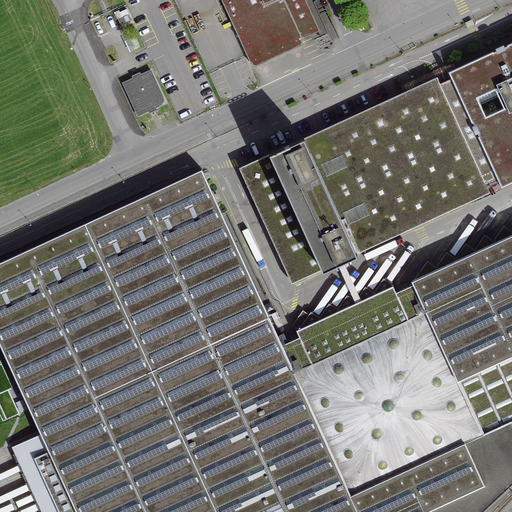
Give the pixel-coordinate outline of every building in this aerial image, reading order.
[(304,0),(220,0),(249,63),(319,31),(304,0)] [(121,17),(117,19),(119,25),(130,20),(125,9),(119,12),(121,17)] [(139,48),(134,37),(128,39),(133,50),(139,48)] [(436,77),(238,168),(291,283),(336,262),(340,271),(353,300),(354,301),(358,295),(345,268),(342,260),(489,192),(486,186),(497,180),(500,187),(511,181),(511,42),(506,45),(506,46),(504,47),(503,45),(494,48),(495,51),(493,52),(492,51),(447,72),(450,78),(446,80),(439,84),(436,77)] [(122,83),(137,116),(165,103),(150,71),(122,83)] [(281,344),(200,169),(0,261),(0,345),(40,433),(11,447),(40,511),(478,511),(511,481),(511,231),(511,232),(503,226),(492,241),(484,235),(473,250),(465,243),(454,258),(445,252),(435,267),(426,261),(412,281),(413,283),(405,287),(395,292),(392,285),(382,278),(372,292),(364,287),(358,295),(354,301),(353,300),(346,295),(336,309),(328,303),(318,317),(310,312),(300,326),(294,328),(298,336),(281,344)]
